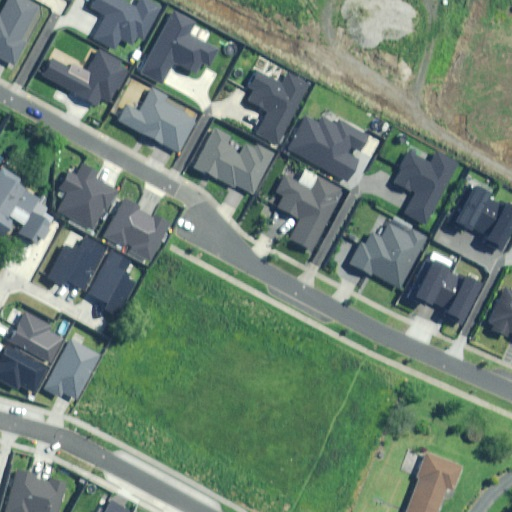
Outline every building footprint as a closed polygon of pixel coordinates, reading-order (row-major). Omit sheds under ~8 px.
[(0,60),(11,67),(23,44),(17,41),(35,9),(19,0),(5,0),(0,10),(0,60)] [(135,0),(131,7),(118,0),(89,0),(86,7),(101,16),(89,38),(110,50),(116,38),(129,45),(133,36),(140,39),(157,7),(144,0),(135,0)] [(417,15),(387,0),(367,0),(348,36),(385,55),(381,63),(390,68),(417,15)] [(191,22),(169,10),(135,72),(156,84),(169,61),(191,73),(197,63),(205,67),(214,50),(185,34),(191,22)] [(113,89),(123,71),(114,66),(116,61),(94,50),(82,72),(67,64),(65,68),(46,58),(37,75),(71,93),(70,94),(92,106),(96,98),(104,102),(111,88),(113,89)] [(278,84),(253,70),(244,87),(250,90),(244,101),(264,112),(252,133),(273,145),(305,85),(284,73),(278,84)] [(121,105),(112,121),(156,144),(157,143),(173,152),(191,119),(159,102),(162,96),(147,88),(134,112),(121,105)] [(300,116),(283,149),(343,181),(355,159),(343,153),(347,146),(356,151),(364,136),(335,120),(332,125),(317,116),(314,123),(300,116)] [(210,128),(189,167),(211,179),(213,177),(231,187),(232,184),(250,193),(271,154),(254,145),(252,149),(242,144),(236,155),(231,152),(232,149),(223,144),(227,137),(210,128)] [(427,163),(405,152),(396,168),(398,169),(391,183),(411,194),(401,214),(422,225),(455,164),(433,152),(427,163)] [(62,192),(52,211),(86,230),(98,209),(101,210),(112,190),(90,178),(92,173),(77,165),(71,176),(62,171),(53,188),(62,192)] [(0,169),(0,220),(4,215),(20,191),(11,185),(15,179),(0,169)] [(307,189),(281,175),(272,192),(280,196),(273,208),(295,219),(285,239),(308,251),(334,204),(331,202),(338,189),(314,177),(307,189)] [(473,231),(489,201),(484,199),(485,196),(466,185),(465,187),(463,186),(443,223),(461,232),(465,226),(473,231)] [(34,200),(20,191),(4,215),(18,225),(13,233),(32,246),(49,219),(40,212),(43,208),(33,201),(34,200)] [(123,245),(141,213),(133,209),(134,207),(119,199),(99,236),(118,247),(120,244),(123,245)] [(494,204),(489,201),(473,231),(482,235),(478,242),(497,252),(511,224),(511,209),(496,201),(494,204)] [(148,218),(141,213),(123,245),(127,247),(124,251),(144,262),(165,224),(150,215),(148,218)] [(397,289),(424,238),(388,219),(378,238),(369,233),(362,245),(357,243),(346,264),(367,275),(368,274),(397,289)] [(77,290),(100,248),(81,237),(75,248),(71,246),(69,249),(61,244),(42,278),(56,285),(59,280),(77,290)] [(126,262),(106,251),(83,294),(102,304),(98,309),(112,317),(131,283),(122,278),(124,274),(120,272),(126,262)] [(446,269),(423,258),(403,297),(421,307),(425,300),(434,305),(449,275),(444,272),(446,269)] [(457,326),(477,286),(455,275),(454,277),(449,275),(434,305),(442,309),(438,316),(457,326)] [(511,292),(500,287),(484,322),(489,324),(487,330),(502,337),(505,331),(511,334),(511,292)] [(46,326),(20,312),(4,341),(45,363),(58,339),(44,331),(46,326)] [(66,340),(39,390),(55,398),(58,392),(72,399),(96,356),(66,340)] [(43,369),(2,347),(0,349),(0,383),(12,390),(14,385),(29,394),(43,369)] [(467,425),(465,426),(464,428),(463,429),(463,431),(462,432),(462,434),(462,436),(463,437),(463,439),(464,440),(465,442),(467,443),(468,443),(470,444),(472,444),(474,444),(475,443),(477,443),(478,442),(479,440),(480,439),(481,437),(482,436),(482,434),(481,432),(481,431),(480,429),(479,428),(478,426),(477,425),(475,425),(473,424),(472,424),(470,424),(468,425),(467,425)] [(457,467),(421,454),(400,511),(432,511),(441,489),(448,492),(457,467)] [(30,475),(13,470),(1,511),(28,511),(38,480),(29,478),(30,475)] [(45,482),(38,480),(28,511),(56,511),(65,484),(46,479),(45,482)] [(124,511),(125,511),(104,501),(98,511),(124,511)]
